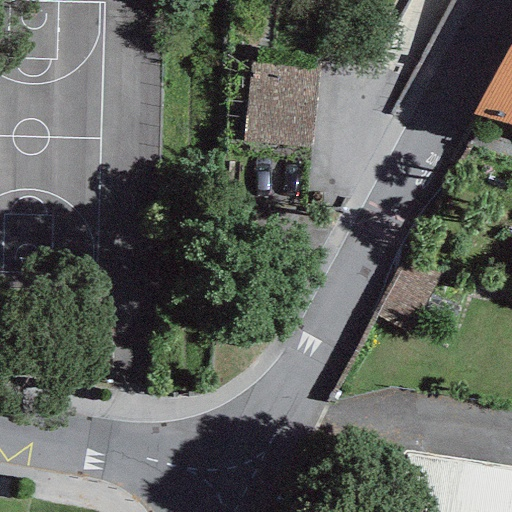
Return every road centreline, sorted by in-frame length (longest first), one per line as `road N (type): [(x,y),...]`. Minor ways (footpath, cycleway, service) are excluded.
road 1 (residential): [(241,485),(494,0)]
road 2 (residential): [(241,485),(0,434)]
